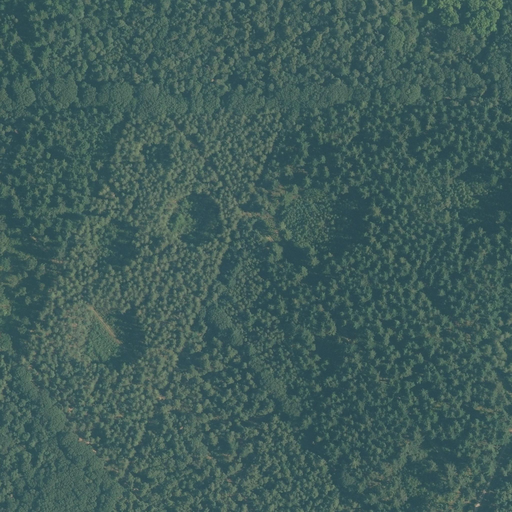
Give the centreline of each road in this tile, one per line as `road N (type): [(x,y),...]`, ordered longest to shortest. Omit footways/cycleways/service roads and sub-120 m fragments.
road 1 (track): [(156,102),(484,511)]
road 2 (tertiary): [(0,100),(511,101)]
road 3 (track): [(294,102),(106,511)]
road 4 (track): [(364,511),(98,174)]
road 5 (track): [(0,199),(251,511)]
road 6 (track): [(511,393),(290,112)]
road 7 (track): [(0,405),(129,102)]
road 8 (track): [(133,511),(0,340)]
road 9 (track): [(394,102),(511,242)]
road 10 (track): [(221,511),(275,398)]
